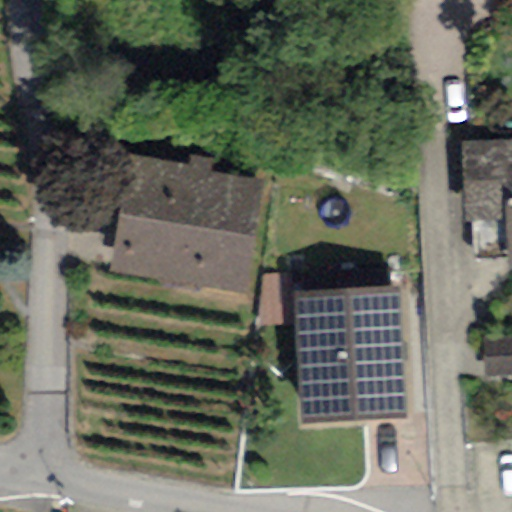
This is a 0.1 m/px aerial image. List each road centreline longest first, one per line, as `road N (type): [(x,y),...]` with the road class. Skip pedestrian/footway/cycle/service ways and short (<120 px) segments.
road 1 (unknown): [(429,0),(452,511)]
road 2 (residential): [(28,0),(81,483)]
road 3 (residential): [(250,511),(81,483)]
